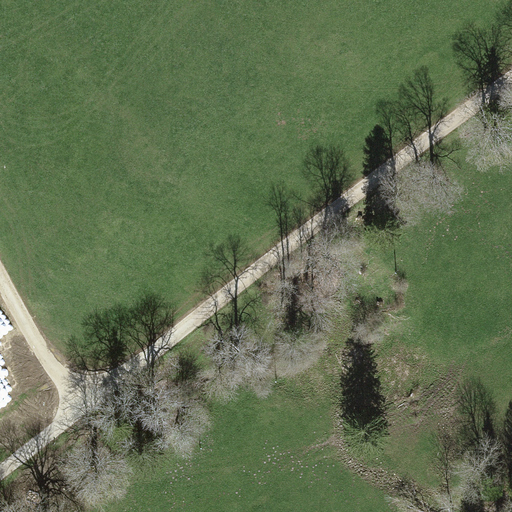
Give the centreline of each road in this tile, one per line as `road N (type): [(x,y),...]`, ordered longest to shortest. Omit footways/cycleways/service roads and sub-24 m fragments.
road 1 (track): [(0,478),(87,417),(511,70)]
road 2 (track): [(0,269),(87,417)]
